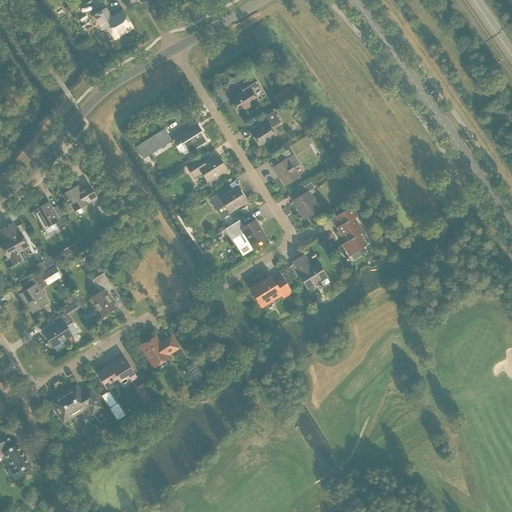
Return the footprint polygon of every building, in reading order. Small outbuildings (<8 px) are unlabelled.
[(114,38),(132,27),(123,12),(112,19),(105,9),(94,16),(102,29),(107,26),(114,38)] [(252,90),(259,85),(254,77),(239,86),(243,92),(230,100),(234,106),(234,107),(236,111),(237,111),(238,113),(258,101),(252,90)] [(293,94),(288,87),(274,96),(279,103),(293,94)] [(272,128),(281,122),(274,111),(261,119),(265,125),(251,134),(259,146),(276,135),(272,128)] [(189,152),(206,141),(200,132),(202,131),(200,128),(198,129),(194,122),(172,136),(176,143),(182,139),(189,152)] [(315,135),(309,139),(317,151),(323,147),(315,135)] [(156,136),(142,144),(149,155),(162,147),(156,136)] [(281,162),(272,167),(277,175),(278,174),(285,185),(299,177),(293,168),(299,164),(294,155),(292,156),(288,149),(278,156),(281,162)] [(207,182),(226,170),(218,156),(205,165),(201,158),(187,167),(194,177),(201,172),(207,182)] [(308,192),(314,188),(311,182),(301,189),(304,194),(293,201),(305,220),(319,211),(308,192)] [(87,203),(96,198),(90,186),(84,190),(81,192),(77,186),(64,194),(67,199),(66,200),(67,202),(68,201),(74,211),(87,204),(87,203)] [(229,212),(246,201),(237,188),(230,192),(226,187),(208,199),(216,210),(224,205),(229,212)] [(57,228),(67,222),(58,205),(52,209),(48,203),(34,211),(44,228),(54,222),(57,228)] [(102,205),(97,207),(101,214),(105,212),(102,205)] [(346,242),(343,244),(350,255),(366,245),(359,234),(362,232),(353,218),(357,216),(351,207),(335,218),(340,226),(337,228),(346,242)] [(238,240),(241,244),(241,245),(242,245),(243,245),(244,246),(245,246),(246,245),(250,243),(253,248),(267,240),(259,226),(255,220),(244,227),(240,220),(226,228),(233,239),(238,240)] [(0,230),(6,241),(0,244),(8,258),(9,257),(14,265),(22,261),(17,253),(28,246),(21,232),(18,234),(12,223),(0,230)] [(322,286),(329,282),(318,263),(311,267),(303,256),(293,262),(301,274),(299,275),(308,288),(319,281),(322,286)] [(50,257),(44,260),(49,268),(54,265),(50,257)] [(41,273),(48,269),(44,262),(37,266),(41,273)] [(47,284),(61,276),(55,267),(41,275),(47,284)] [(112,288),(103,273),(92,280),(100,292),(91,298),(102,316),(115,308),(105,292),(112,288)] [(283,298),(291,293),(282,278),(275,283),(270,276),(250,289),(261,307),(281,294),(283,298)] [(33,313),(47,303),(35,284),(19,294),(24,302),(25,301),(33,313)] [(69,290),(63,294),(69,304),(75,300),(69,290)] [(56,326),(45,333),(54,347),(71,336),(72,338),(79,334),(72,323),(65,312),(52,320),(56,326)] [(167,355),(178,348),(171,336),(159,343),(155,337),(141,346),(154,367),(168,358),(167,355)] [(119,365),(117,361),(98,372),(108,388),(118,381),(122,386),(136,377),(126,361),(119,365)] [(135,389),(145,404),(156,397),(146,382),(135,389)] [(90,415),(101,407),(91,390),(82,395),(76,386),(51,402),(63,421),(85,408),(90,415)] [(109,391),(102,396),(117,421),(125,416),(109,391)] [(19,443),(12,447),(10,444),(12,443),(6,433),(0,436),(0,455),(3,453),(15,473),(30,464),(22,451),(23,450),(19,443)]
